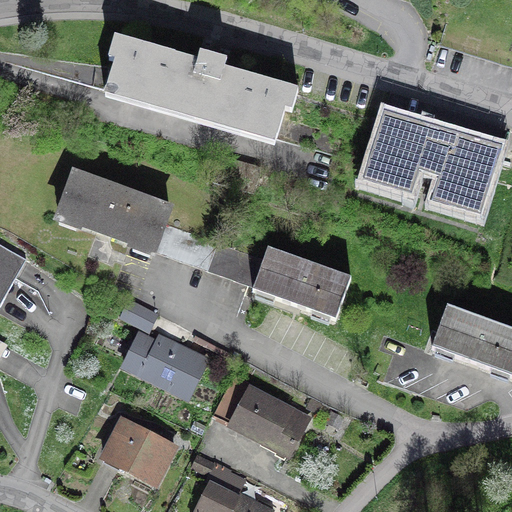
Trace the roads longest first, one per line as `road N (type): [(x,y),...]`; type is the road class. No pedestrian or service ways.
road 1 (residential): [(0,6),(97,1),(193,16),(411,82)]
road 2 (residential): [(430,440),(166,300)]
